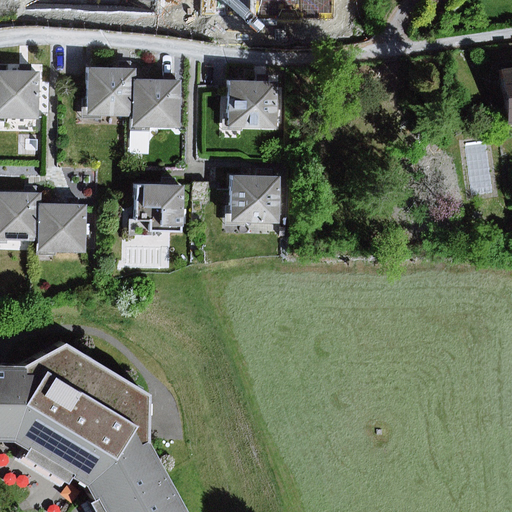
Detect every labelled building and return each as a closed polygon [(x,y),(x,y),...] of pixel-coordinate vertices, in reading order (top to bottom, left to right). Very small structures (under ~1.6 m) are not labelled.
[(132,70),(87,69),(85,116),(131,118),(132,81),(132,70)] [(41,73),(0,72),(0,118),(40,119),(41,73)] [(179,82),(132,81),(131,118),(130,128),(178,129),(179,82)] [(275,83),(228,82),(226,127),(274,129),(275,83)] [(278,177),(231,176),(230,222),(276,223),(278,177)] [(192,182),(191,201),(207,202),(208,183),(192,182)] [(180,185),(134,184),(133,220),(148,221),(148,230),(179,231),(180,185)] [(41,195),(0,193),(0,239),(39,241),(40,204),(41,195)] [(88,205),(40,204),(39,241),(39,252),(87,253),(88,205)] [(25,369),(0,368),(0,441),(8,442),(36,460),(45,466),(81,490),(92,511),(176,511),(139,444),(140,400),(59,349),(25,369)]
